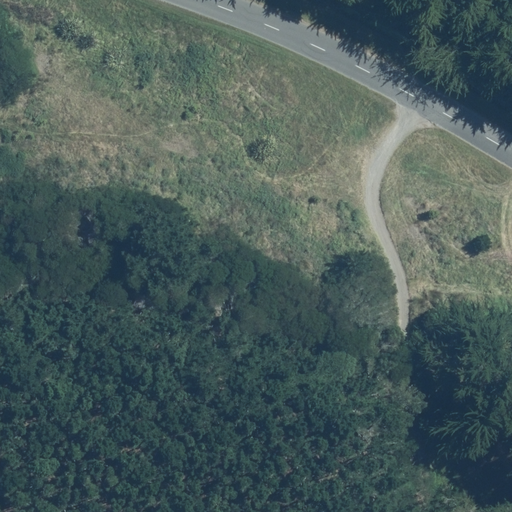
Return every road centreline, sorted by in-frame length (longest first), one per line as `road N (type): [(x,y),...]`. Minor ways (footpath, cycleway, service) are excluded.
road 1 (track): [(415,511),(375,268),(385,183),(430,105)]
road 2 (tertiary): [(156,0),(409,91),(511,158)]
